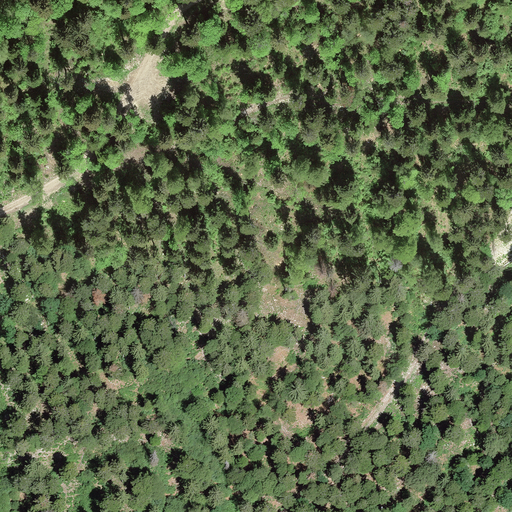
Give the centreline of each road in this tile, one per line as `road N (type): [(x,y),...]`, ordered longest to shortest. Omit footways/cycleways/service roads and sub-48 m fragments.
road 1 (track): [(289,511),(350,447),(511,224)]
road 2 (track): [(0,211),(52,191),(84,161),(132,95),(171,19),(195,0)]
